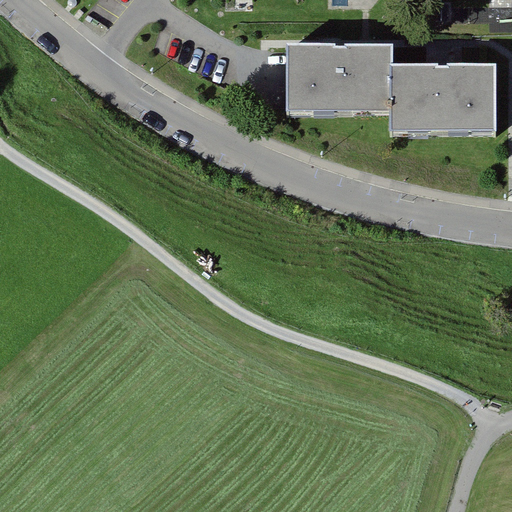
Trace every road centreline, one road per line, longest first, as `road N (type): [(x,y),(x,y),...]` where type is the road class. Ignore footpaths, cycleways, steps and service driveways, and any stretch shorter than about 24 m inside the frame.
road 1 (track): [(0,141),(243,315),(298,342),(418,379),(495,427)]
road 2 (residential): [(14,0),(94,71),(193,134),(337,195),(511,231)]
